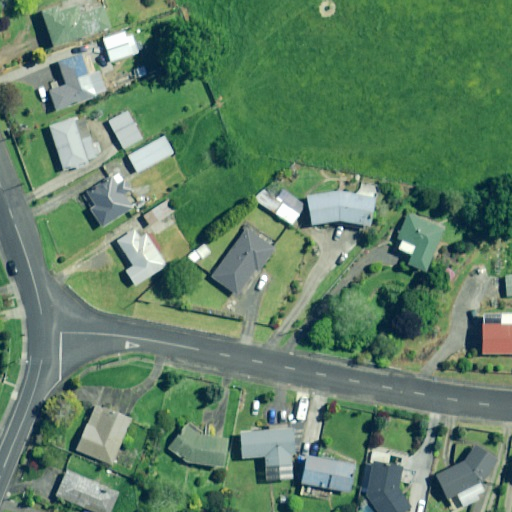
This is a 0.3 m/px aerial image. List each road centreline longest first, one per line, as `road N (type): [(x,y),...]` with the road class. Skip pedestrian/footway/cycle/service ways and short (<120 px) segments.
road 1 (residential): [(511,406),(153,339),(41,333)]
road 2 (residential): [(41,333),(30,267),(0,187)]
road 3 (residential): [(0,473),(37,376),(41,333)]
